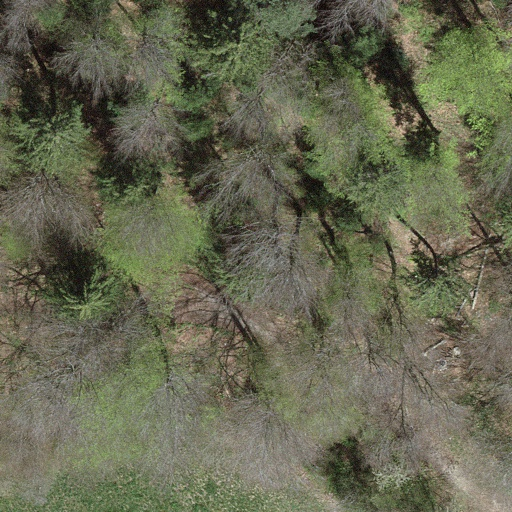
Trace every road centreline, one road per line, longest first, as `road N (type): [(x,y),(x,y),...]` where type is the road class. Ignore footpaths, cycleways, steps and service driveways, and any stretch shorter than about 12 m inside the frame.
road 1 (track): [(261,308),(354,367),(500,511)]
road 2 (track): [(0,294),(261,308)]
